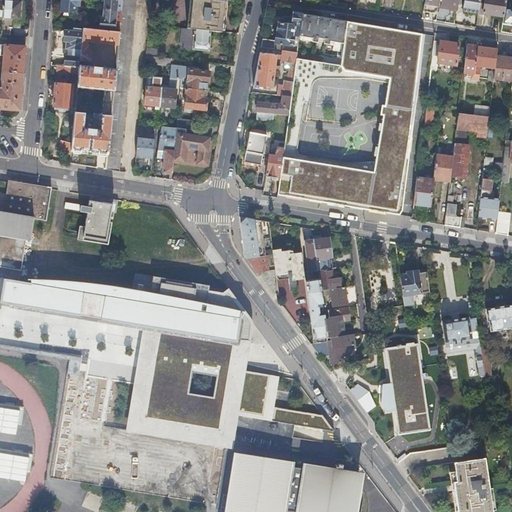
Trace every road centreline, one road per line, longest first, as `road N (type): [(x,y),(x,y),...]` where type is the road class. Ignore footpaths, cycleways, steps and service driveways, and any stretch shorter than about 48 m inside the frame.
road 1 (residential): [(216,201),(226,251),(399,484)]
road 2 (residential): [(260,0),(216,201)]
road 3 (tertiary): [(28,168),(216,201)]
road 4 (residential): [(28,168),(44,0)]
road 5 (tertiary): [(349,222),(511,249)]
road 6 (tertiary): [(216,201),(349,222)]
